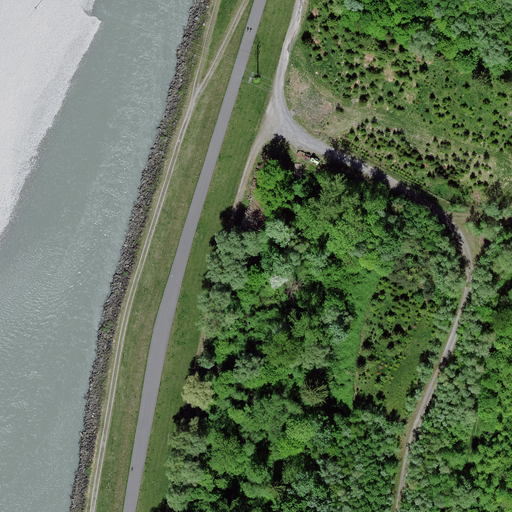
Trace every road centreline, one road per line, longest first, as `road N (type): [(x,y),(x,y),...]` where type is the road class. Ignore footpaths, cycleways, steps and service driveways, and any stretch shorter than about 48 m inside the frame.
road 1 (track): [(400,511),(415,442),(472,306),(473,247),(442,214),(299,136),(278,112),(301,0)]
road 2 (track): [(93,511),(127,335),(226,0)]
road 3 (track): [(278,112),(251,156),(219,256),(166,511)]
